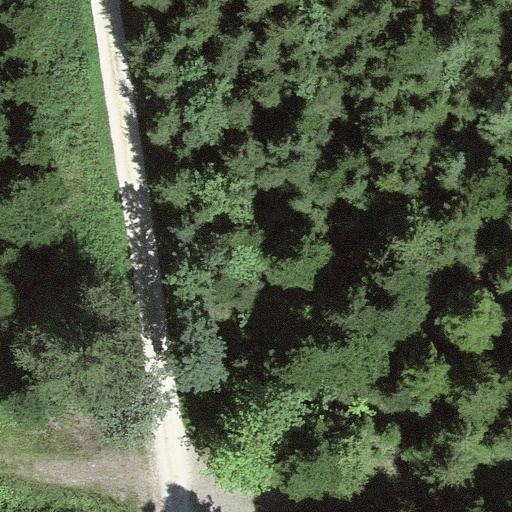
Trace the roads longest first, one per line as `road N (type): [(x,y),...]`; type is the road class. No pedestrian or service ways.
road 1 (track): [(185,511),(103,0)]
road 2 (track): [(511,468),(290,511)]
